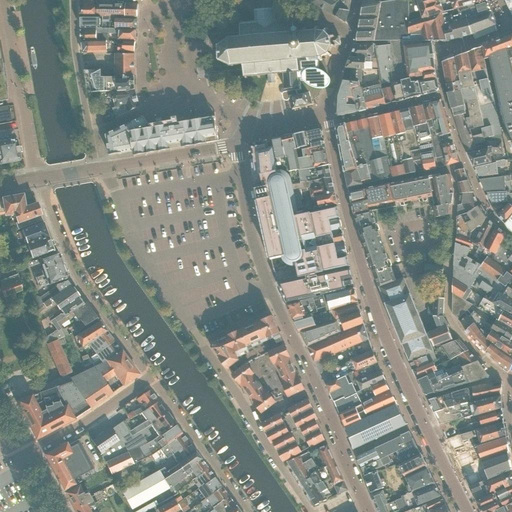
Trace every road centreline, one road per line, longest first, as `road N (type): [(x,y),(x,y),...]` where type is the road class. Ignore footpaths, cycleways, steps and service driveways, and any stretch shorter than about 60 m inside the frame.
road 1 (unclassified): [(467,511),(370,301),(326,112)]
road 2 (residential): [(37,179),(75,277),(148,378)]
road 3 (residential): [(279,308),(365,504)]
road 4 (unclassified): [(37,179),(235,144)]
road 5 (residential): [(37,179),(4,0)]
road 6 (residential): [(279,308),(249,227),(235,144)]
road 7 (residential): [(246,511),(148,378)]
road 8 (residential): [(148,378),(34,450)]
